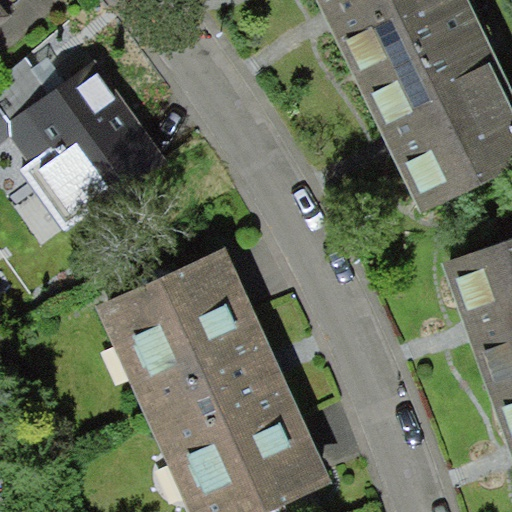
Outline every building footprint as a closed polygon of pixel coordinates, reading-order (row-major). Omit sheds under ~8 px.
[(1,0),(0,0),(0,14),(8,7),(1,0)] [(364,79),(472,25),(459,0),(325,0),(334,17),(364,79)] [(511,105),(472,25),(364,79),(379,108),(426,205),(511,162),(511,105)] [(93,207),(159,159),(114,97),(90,64),(48,94),(23,57),(0,77),(0,131),(24,111),(93,207)] [(497,391),(511,385),(511,236),(449,259),(471,320),(497,391)] [(152,368),(138,374),(177,458),(191,452),(207,486),(194,492),(202,511),(249,511),(319,480),(234,294),(215,252),(107,301),(124,339),(137,333),(152,368)] [(511,385),(497,391),(511,432),(511,385)]
